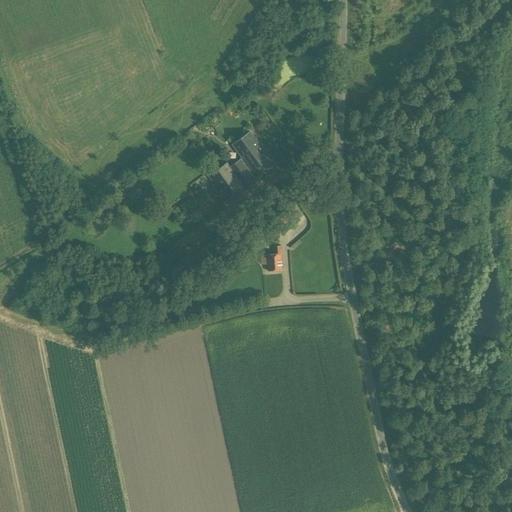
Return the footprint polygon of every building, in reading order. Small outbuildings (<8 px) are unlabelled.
[(260,145),(250,132),(233,144),(243,158),(230,167),(227,163),(210,175),(227,200),(276,165),(261,144),(260,145)] [(250,253),(259,247),(286,226),(277,215),(250,236),(241,242),(250,253)] [(199,271),(230,249),(221,237),(190,259),(199,271)] [(274,254),(268,255),(260,255),(261,265),(269,264),(269,270),(282,269),(280,254),(282,254),(281,246),(273,246),(274,254)] [(244,263),(252,256),(250,254),(246,249),(238,255),(244,263)]
